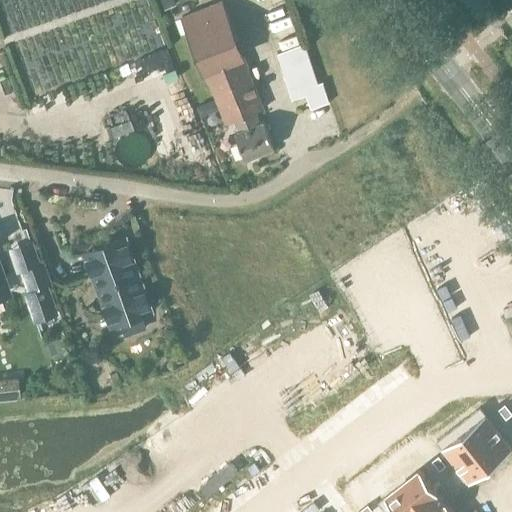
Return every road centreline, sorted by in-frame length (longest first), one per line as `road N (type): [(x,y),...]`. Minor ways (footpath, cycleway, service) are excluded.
road 1 (unclassified): [(150,194),(253,197),(366,132),(428,80)]
road 2 (tertiary): [(511,155),(387,0)]
road 3 (track): [(150,194),(0,169)]
